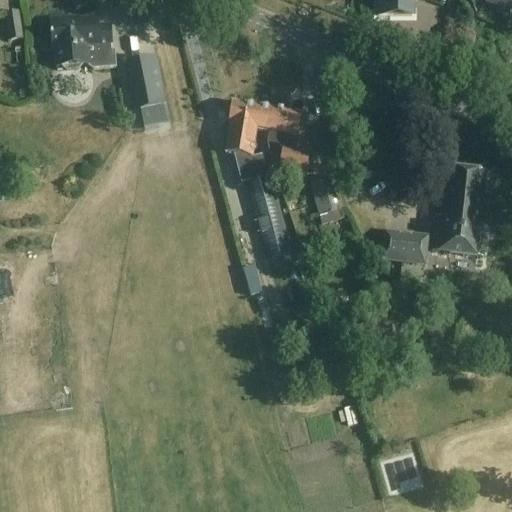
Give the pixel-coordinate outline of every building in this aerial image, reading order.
[(377,0),(377,17),(411,17),(411,0),(377,0)] [(511,0),(477,0),(508,14),(511,4),(511,0)] [(50,21),(52,51),(53,71),(88,68),(92,71),(116,69),(115,51),(111,52),(109,27),(97,28),(97,20),(67,22),(67,20),(50,21)] [(137,114),(140,113),(143,130),(170,124),(157,60),(129,65),(137,114)] [(269,134),(272,111),(231,104),(228,127),(230,127),(225,155),(251,160),(256,132),(268,134),(269,134)] [(269,134),(268,134),(266,144),(279,146),(282,155),(279,173),(305,177),(308,154),(303,153),(307,133),(298,131),(301,115),(272,111),(269,134)] [(482,259),(490,196),(483,195),(485,175),(449,170),(447,186),(446,186),(442,219),(436,218),(432,253),(482,259)] [(345,211),(335,177),(311,183),(322,226),(345,220),(342,212),(345,211)] [(293,255),(271,178),(247,184),(269,261),(293,255)] [(511,201),(498,201),(497,218),(511,218),(511,201)] [(424,266),(427,238),(384,234),(381,262),(424,266)] [(259,294),(252,267),(242,270),(249,297),(259,294)]
